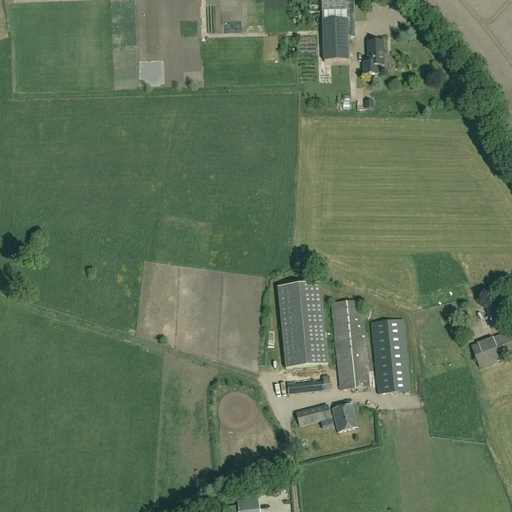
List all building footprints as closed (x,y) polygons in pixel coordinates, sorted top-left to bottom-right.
[(354,0),(320,0),(323,61),(348,60),(347,36),(355,36),(354,0)] [(368,43),(369,67),(364,68),(364,75),(377,75),(377,67),(384,67),(383,42),(368,43)] [(425,104),(431,95),(427,93),(422,102),(425,104)] [(328,366),(320,284),(278,288),(286,370),(328,366)] [(511,295),(508,297),(508,298),(485,307),(491,323),(511,315),(511,295)] [(331,304),(338,368),(340,391),(377,387),(378,395),(410,392),(403,321),(371,324),(375,372),(369,372),(361,301),(331,304)] [(511,331),(471,347),(479,368),(511,354),(511,331)] [(323,378),(323,382),(295,385),(295,384),(287,385),(288,396),(330,391),(329,378),(323,378)] [(357,429),(352,406),(332,411),(334,419),(331,420),(327,406),(296,414),(300,428),(323,422),(325,430),(331,428),(331,426),(336,425),(338,434),(357,429)] [(259,485),(261,498),(288,493),(286,480),(259,485)] [(237,495),(239,507),(226,508),(226,511),(259,511),(257,493),(237,495)]
